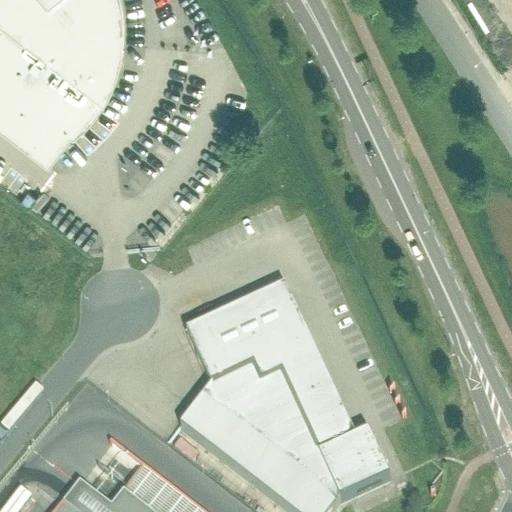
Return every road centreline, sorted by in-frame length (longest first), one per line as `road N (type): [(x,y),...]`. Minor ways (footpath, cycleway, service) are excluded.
road 1 (secondary): [(464,335),(303,0)]
road 2 (unclassified): [(119,307),(0,452)]
road 3 (unclassified): [(425,0),(511,134)]
road 4 (secondary): [(464,335),(462,352),(511,477)]
